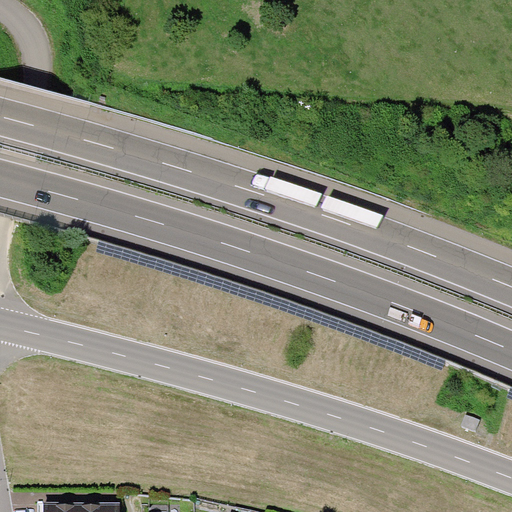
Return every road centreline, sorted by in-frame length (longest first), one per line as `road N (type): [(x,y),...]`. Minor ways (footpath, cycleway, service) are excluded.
road 1 (motorway): [(0,178),(295,268),(511,351)]
road 2 (motorway): [(511,286),(260,193),(0,116)]
road 3 (tertiary): [(0,322),(253,389),(511,477)]
